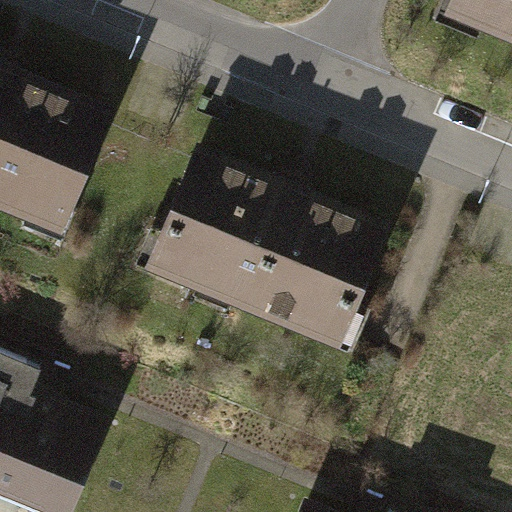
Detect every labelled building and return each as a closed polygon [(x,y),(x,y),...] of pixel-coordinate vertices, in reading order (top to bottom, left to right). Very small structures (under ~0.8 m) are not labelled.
[(511,0),(461,0),(458,9),(511,30),(511,0)] [(121,110),(0,60),(0,202),(71,232),(121,110)] [(386,229),(192,153),(148,264),(342,341),(386,229)] [(0,508),(9,511),(59,511),(102,407),(26,376),(37,350),(0,335),(0,508)] [(379,511),(335,511),(298,497),(291,511),(418,511),(385,498),(379,511)]
